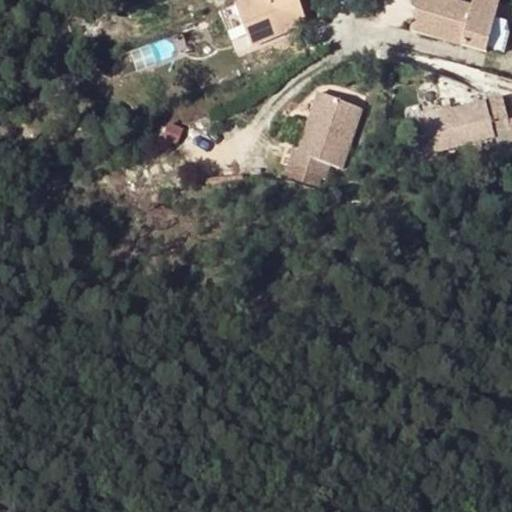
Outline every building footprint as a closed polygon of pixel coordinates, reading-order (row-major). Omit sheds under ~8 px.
[(308,0),(305,1),(304,0),(260,0),(247,5),(260,45),(314,27),(309,14),(318,12),(313,0),(308,0)] [(426,0),(422,16),(497,35),(506,0),(426,0)] [(186,36),(139,48),(144,66),(191,53),(186,36)] [(314,140),(307,138),(300,161),(352,176),(357,160),(360,161),(377,105),(340,93),(330,125),(319,122),(314,140)] [(511,95),(440,117),(450,152),(511,132),(511,95)]
